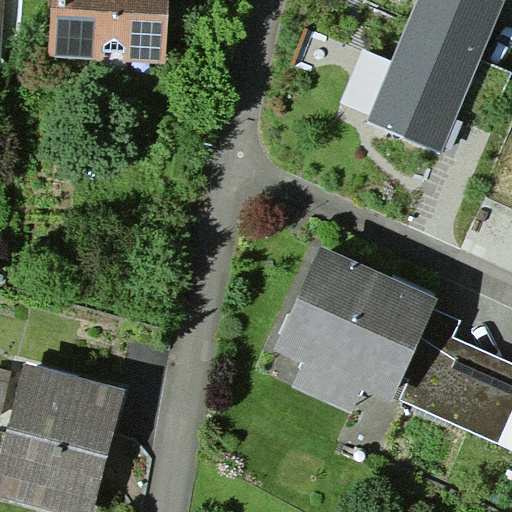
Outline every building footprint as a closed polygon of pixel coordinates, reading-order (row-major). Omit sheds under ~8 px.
[(53,0),(50,57),(167,64),(168,41),(170,0),(53,0)] [(212,0),(170,0),(168,41),(210,44),(212,0)] [(506,0),(419,0),(394,63),(372,114),(369,123),(443,153),(456,121),(482,60),(506,0)] [(372,114),(394,63),(363,49),(340,100),(372,114)] [(511,72),(482,60),(456,121),(485,133),(511,72)] [(438,298),(321,246),(275,349),(304,362),(292,387),(352,414),(363,389),(391,402),(403,377),(433,308),(438,298)] [(461,321),(433,308),(403,377),(409,380),(400,401),(511,450),(511,363),(454,338),(461,321)] [(10,421),(0,459),(0,497),(56,511),(94,511),(127,388),(26,362),(22,374),(10,421)] [(0,418),(10,421),(22,374),(0,368),(0,418)]
